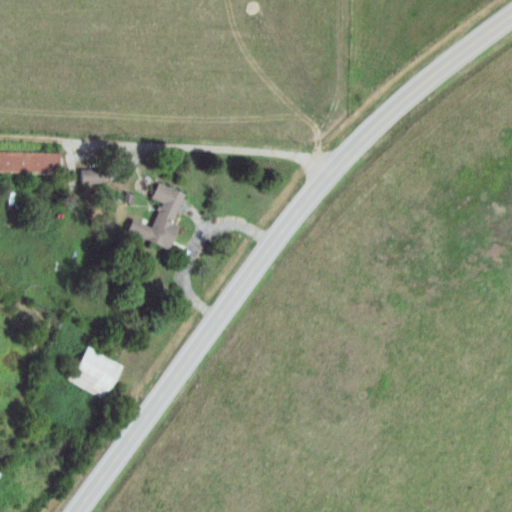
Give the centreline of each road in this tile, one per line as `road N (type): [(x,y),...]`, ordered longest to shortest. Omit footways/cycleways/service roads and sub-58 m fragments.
road 1 (primary): [(71,511),(296,206),(365,128),(511,6)]
road 2 (residential): [(340,156),(263,141),(0,129)]
